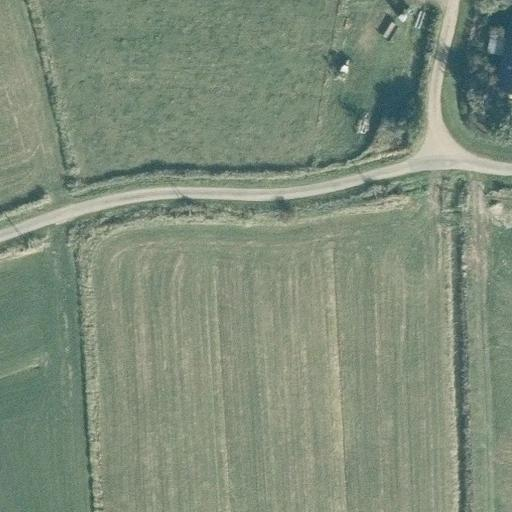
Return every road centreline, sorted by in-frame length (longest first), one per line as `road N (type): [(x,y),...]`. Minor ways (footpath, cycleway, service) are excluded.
road 1 (unclassified): [(511,169),(408,165),(317,195),(143,199),(0,239)]
road 2 (track): [(438,165),(434,107),(454,0)]
